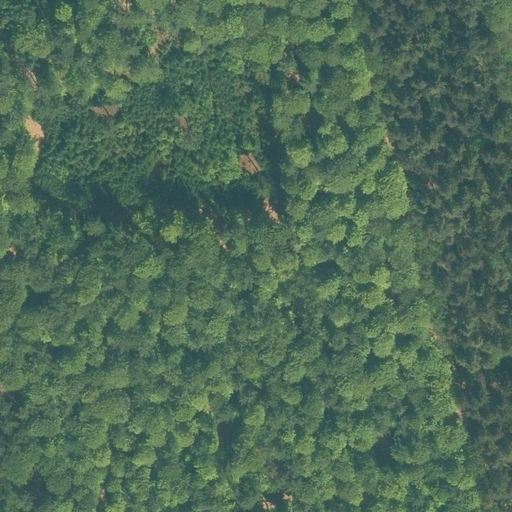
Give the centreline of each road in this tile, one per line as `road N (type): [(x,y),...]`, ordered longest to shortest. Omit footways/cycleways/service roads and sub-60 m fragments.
road 1 (track): [(438,377),(345,0)]
road 2 (track): [(0,344),(44,511)]
road 3 (track): [(475,511),(438,377)]
road 4 (track): [(388,177),(511,123)]
